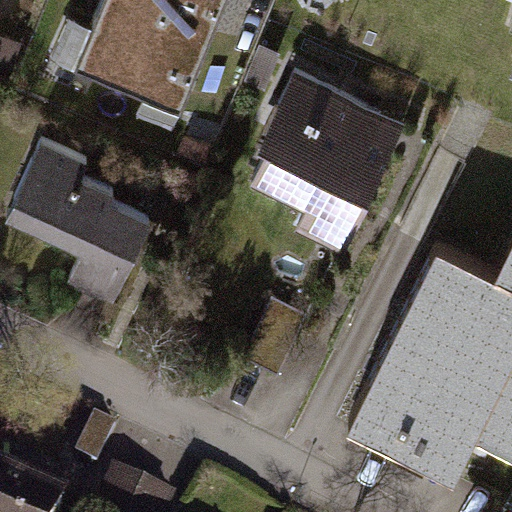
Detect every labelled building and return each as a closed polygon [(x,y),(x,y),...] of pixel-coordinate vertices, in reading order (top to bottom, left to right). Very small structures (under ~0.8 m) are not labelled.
[(222,0),(98,0),(76,56),(182,99),(222,0)] [(26,43),(0,32),(0,70),(12,76),(26,43)] [(413,118),(302,64),(251,168),(321,202),(307,229),(349,250),(413,118)] [(87,251),(75,278),(120,297),(156,216),(118,199),(123,189),(86,173),(93,157),(46,136),(11,217),(87,251)] [(511,438),(511,265),(507,276),(443,245),(356,419),(453,468),(477,421),(511,438)] [(308,311),(272,294),(244,352),(279,370),(308,311)] [(172,511),(179,498),(116,466),(92,511),(172,511)] [(0,511),(67,511),(71,503),(0,471),(0,511)]
